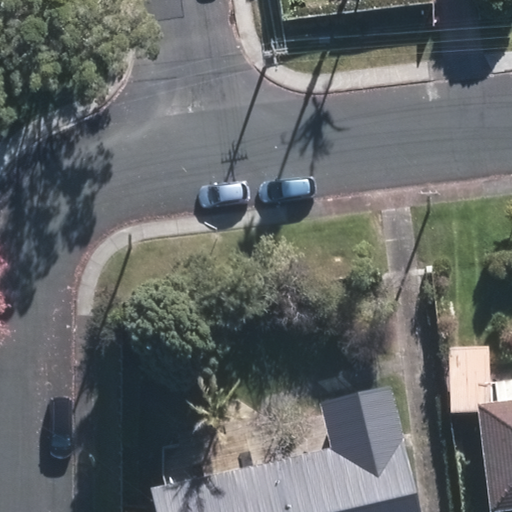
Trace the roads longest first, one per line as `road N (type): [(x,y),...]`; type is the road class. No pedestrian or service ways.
road 1 (residential): [(30,511),(33,282),(72,206),(146,164),(209,154)]
road 2 (residential): [(209,154),(511,120)]
road 3 (residential): [(185,0),(209,154)]
